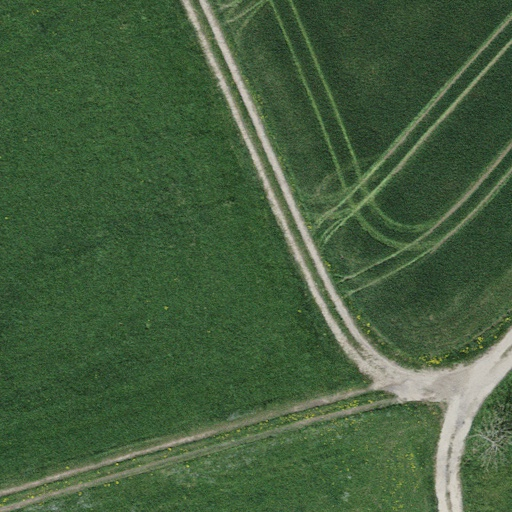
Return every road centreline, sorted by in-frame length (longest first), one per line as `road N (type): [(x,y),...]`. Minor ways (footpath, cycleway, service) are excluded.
road 1 (track): [(359,391),(180,0)]
road 2 (track): [(359,391),(0,501)]
